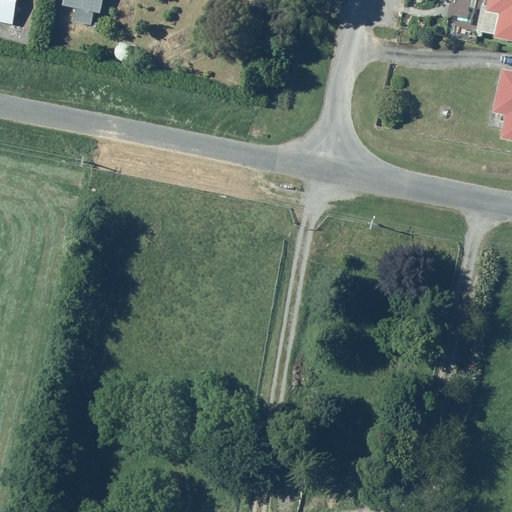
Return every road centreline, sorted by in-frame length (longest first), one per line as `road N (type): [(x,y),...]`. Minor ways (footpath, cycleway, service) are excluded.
road 1 (unclassified): [(0,109),(328,168)]
road 2 (unclassified): [(328,168),(511,205)]
road 3 (unclassified): [(328,168),(362,0)]
